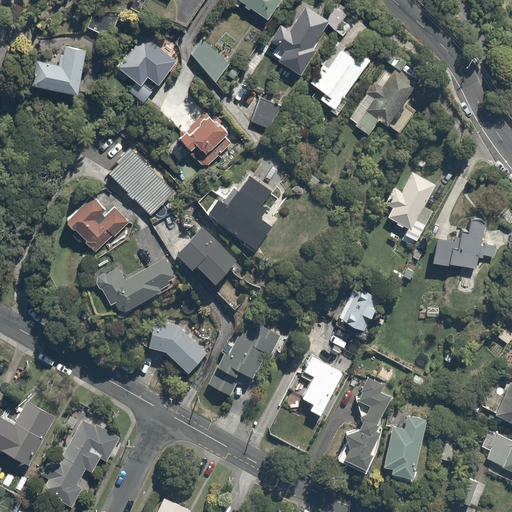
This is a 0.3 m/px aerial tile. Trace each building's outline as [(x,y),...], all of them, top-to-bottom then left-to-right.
[(242,0),(263,15),(274,0),(242,0)] [(321,17),(301,4),(287,26),(277,20),(266,37),(279,46),(272,57),(299,73),(314,49),(309,45),(324,21),(334,27),(343,13),(329,4),(321,17)] [(172,61),(142,36),(116,67),(137,84),(143,77),(152,84),(172,61)] [(198,38),(188,52),(211,80),(226,59),(198,38)] [(71,91),(81,48),(62,43),(57,65),(32,60),(28,81),(71,91)] [(353,59),(337,48),(325,68),(319,64),(307,82),(321,91),(314,101),(336,116),(371,62),(357,53),(353,59)] [(412,83),(390,68),(379,83),(373,79),(348,116),(355,121),(353,124),(365,132),(375,118),(394,131),(408,110),(398,103),(412,83)] [(275,103),(255,97),(248,121),(268,127),(275,103)] [(201,108),(173,135),(184,146),(189,141),(200,152),(194,157),(203,166),(231,139),(201,108)] [(166,182),(125,146),(103,172),(150,213),(158,204),(152,198),(166,182)] [(412,245),(429,211),(421,207),(433,183),(410,171),(400,190),(393,186),(385,202),(392,206),(386,217),(395,221),(394,223),(400,226),(401,225),(404,226),(398,238),(412,245)] [(214,196),(202,210),(248,249),(269,223),(260,216),(263,212),(255,205),(266,191),(245,174),(221,202),(214,196)] [(83,191),(59,218),(92,249),(108,232),(110,234),(124,219),(109,205),(95,221),(90,217),(100,206),(83,191)] [(494,244),(480,242),(483,220),(464,217),(462,230),(455,228),(453,238),(430,235),(426,260),(474,268),(476,256),(491,259),(494,244)] [(202,224),(172,252),(184,266),(190,261),(208,280),(233,257),(202,224)] [(155,286),(173,277),(161,255),(118,277),(112,264),(90,276),(103,301),(109,298),(116,310),(156,288),(155,286)] [(336,317),(332,323),(361,340),(384,301),(355,284),(348,296),(336,316),(336,317)] [(336,316),(348,296),(336,289),(324,310),(336,317),(336,316)] [(153,321),(145,343),(162,349),(182,368),(200,349),(180,330),(153,321)] [(228,394),(235,379),(243,383),(247,374),(259,349),(267,353),(277,332),(257,323),(254,330),(244,325),(239,338),(232,335),(228,345),(221,342),(211,365),(213,365),(205,383),(228,394)] [(339,368),(309,353),(299,370),(307,375),(297,395),(307,400),(303,407),(316,413),(339,368)] [(352,360),(342,354),(336,365),(346,371),(352,360)] [(342,442),(336,455),(360,466),(365,454),(362,453),(372,433),(369,432),(386,394),(374,389),(378,381),(363,374),(353,397),(360,401),(349,427),(348,426),(347,426),(346,426),(345,426),(344,426),(343,426),(342,427),(341,427),(340,428),(339,429),(338,430),(338,431),(337,432),(337,433),(337,434),(337,435),(337,436),(338,437),(338,438),(339,439),(340,440),(341,441),(342,442)] [(511,385),(504,382),(490,412),(511,422),(511,385)] [(0,444),(27,459),(52,410),(23,395),(13,415),(0,408),(0,444)] [(401,426),(389,423),(378,464),(387,466),(385,472),(406,477),(421,417),(404,413),(401,426)] [(117,434),(82,416),(59,459),(48,453),(39,469),(50,475),(43,487),(68,500),(77,484),(72,482),(82,464),(90,468),(99,452),(105,456),(117,434)] [(511,439),(489,430),(482,447),(488,450),(484,459),(511,471),(511,439)] [(30,480),(14,473),(9,485),(25,492),(30,480)] [(486,483),(471,477),(460,501),(474,508),(486,483)] [(185,511),(189,504),(162,493),(154,510),(159,511),(185,511)] [(32,511),(15,503),(10,511),(32,511)]
